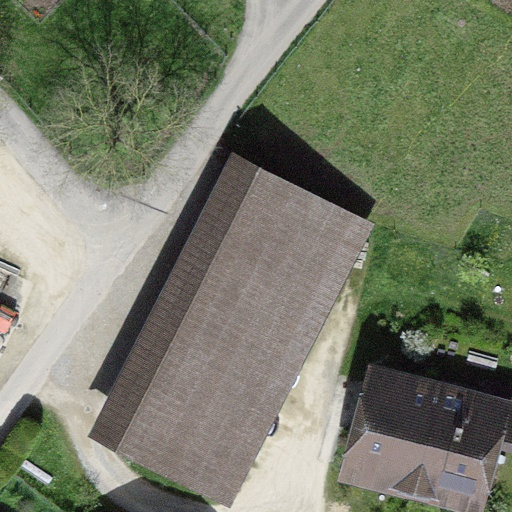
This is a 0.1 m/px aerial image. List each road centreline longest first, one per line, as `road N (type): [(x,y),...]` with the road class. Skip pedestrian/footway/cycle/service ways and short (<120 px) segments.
road 1 (unclassified): [(306,0),(118,246)]
road 2 (residential): [(118,246),(0,413)]
road 3 (residential): [(118,246),(0,92)]
